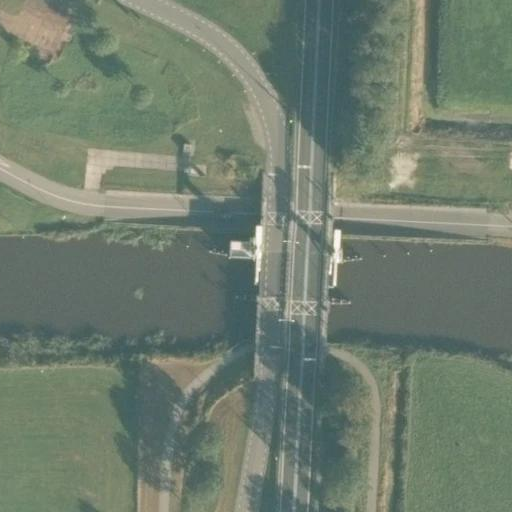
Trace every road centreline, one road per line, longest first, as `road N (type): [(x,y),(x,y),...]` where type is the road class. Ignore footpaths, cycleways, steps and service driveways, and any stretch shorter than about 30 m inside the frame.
road 1 (tertiary): [(245,511),(269,367),(276,136),(241,62),(195,25),(142,0)]
road 2 (tertiary): [(0,167),(60,197),(104,205),(511,225)]
road 3 (trunk): [(300,368),(318,0)]
road 4 (trunk): [(300,368),(294,511)]
